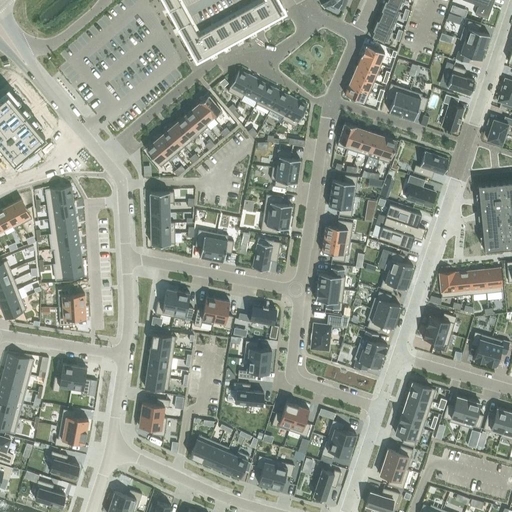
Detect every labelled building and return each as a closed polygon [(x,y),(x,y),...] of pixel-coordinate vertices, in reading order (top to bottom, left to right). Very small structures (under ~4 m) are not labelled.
[(163,0),(196,59),(286,10),(279,0),(163,0)] [(320,0),(324,6),(328,4),(339,8),(342,0),(320,0)] [(400,0),(385,0),(383,5),(398,11),(402,2),(402,1),(400,0)] [(470,0),(479,3),(475,14),(487,18),(494,0),(470,0)] [(383,5),(379,15),(396,22),(400,11),(398,11),(383,5)] [(379,15),(375,25),(391,32),(396,22),(379,15)] [(462,39),(485,47),(489,35),(490,35),(479,31),(481,24),(468,20),(466,27),(464,26),(459,39),(462,40),(462,39)] [(375,25),(370,35),(387,42),(391,32),(375,25)] [(441,32),(439,39),(445,41),(448,34),(441,32)] [(462,39),(462,40),(456,58),(455,57),(455,58),(468,62),(470,56),(481,59),(485,47),(462,39)] [(379,63),(380,63),(384,53),(385,52),(366,44),(361,55),(379,63)] [(357,64),(378,73),(382,64),(380,63),(379,63),(361,55),(361,56),(357,64)] [(447,62),(440,83),(447,86),(448,86),(469,93),(470,93),(471,90),(473,91),(475,84),(473,83),(474,80),(474,79),(474,80),(464,76),(466,70),(454,65),(454,64),(447,62)] [(374,82),(378,73),(357,64),(353,73),(374,82)] [(239,69),(228,91),(241,98),(253,76),(239,69)] [(370,91),(374,82),(353,73),(349,82),(370,91)] [(242,98),(241,100),(253,107),(256,103),(266,83),(253,76),(241,98),(242,98)] [(511,80),(505,78),(497,101),(511,105),(511,80)] [(370,91),(349,82),(345,93),(344,93),(365,102),(370,91)] [(266,83),(256,103),(270,110),(280,90),(266,83)] [(401,115),(410,89),(391,83),(386,98),(392,100),(389,111),(401,115)] [(410,89),(401,115),(413,119),(414,119),(417,108),(424,110),(428,98),(421,95),(422,93),(410,89)] [(280,90),(270,110),(283,117),(294,97),(280,90)] [(8,93),(0,99),(0,152),(6,159),(9,157),(14,163),(45,137),(40,131),(43,128),(16,96),(13,99),(8,93)] [(457,130),(464,108),(456,105),(459,98),(446,93),(443,102),(449,104),(442,125),(457,130)] [(208,94),(200,101),(214,118),(222,111),(208,94)] [(283,117),(282,119),(296,126),(307,105),(294,97),(283,117)] [(200,101),(192,108),(195,110),(206,124),(207,124),(213,119),(214,118),(200,101)] [(233,103),(228,107),(232,112),(235,109),(237,108),(233,103)] [(191,109),(185,114),(197,129),(196,130),(199,133),(208,126),(207,124),(206,124),(195,110),(192,108),(191,109)] [(235,109),(232,112),(237,118),(240,115),(235,109)] [(185,114),(177,121),(189,136),(189,135),(196,130),(197,129),(185,114)] [(493,119),(487,139),(501,143),(507,124),(511,125),(511,118),(505,116),(503,122),(493,119)] [(177,121),(169,128),(184,146),(193,139),(189,135),(189,136),(177,121)] [(345,122),(337,145),(347,148),(355,125),(345,122)] [(355,125),(347,148),(358,152),(365,129),(355,125)] [(169,128),(161,135),(176,153),(184,146),(169,128)] [(365,129),(358,152),(369,156),(370,151),(376,132),(365,129)] [(376,132),(370,151),(379,154),(380,154),(386,136),(376,132)] [(161,135),(153,141),(168,160),(176,153),(161,135)] [(379,154),(378,159),(389,162),(397,139),(386,136),(380,154),(379,154)] [(153,141),(145,148),(161,166),(168,160),(153,141)] [(275,166),(275,167),(298,170),(300,159),(291,157),(292,151),(278,148),(275,166)] [(449,159),(425,151),(420,166),(415,164),(413,171),(429,177),(431,170),(443,174),(449,159)] [(272,166),(270,178),(275,179),(274,185),(287,187),(288,181),(297,182),(298,170),(275,167),(275,166),(272,166)] [(332,179),(330,192),(355,196),(356,188),(358,176),(345,174),(344,181),(340,180),(332,179)] [(411,184),(407,199),(429,206),(434,191),(422,187),(425,179),(410,174),(407,183),(411,184)] [(387,177),(381,194),(388,197),(394,179),(387,177)] [(382,181),(369,179),(368,185),(381,187),(382,181)] [(511,179),(477,184),(485,249),(511,246),(511,179)] [(71,185),(45,188),(47,204),(74,200),(71,185)] [(174,191),(150,191),(150,202),(169,202),(169,203),(174,202),(174,191)] [(330,192),(328,205),(339,207),(338,214),(351,216),(355,196),(330,192)] [(266,193),(263,212),(289,216),(291,204),(282,203),(283,196),(266,193)] [(21,198),(12,203),(23,223),(32,218),(21,198)] [(368,199),(367,207),(375,208),(377,201),(368,199)] [(74,200),(47,204),(49,219),(76,215),(74,200)] [(169,202),(150,202),(150,212),(170,212),(169,203),(169,202)] [(12,203),(3,207),(14,227),(23,223),(12,203)] [(378,214),(377,218),(424,234),(425,228),(417,225),(421,214),(390,203),(386,216),(378,214)] [(3,207),(0,209),(0,221),(4,229),(12,224),(13,228),(14,227),(3,207)] [(170,212),(150,212),(151,223),(170,222),(170,212)] [(263,212),(261,230),(278,233),(279,226),(288,228),(289,216),(263,212)] [(52,233),(49,233),(49,234),(78,230),(76,215),(49,219),(52,233)] [(377,218),(375,222),(383,225),(379,238),(409,248),(413,236),(422,239),(424,234),(377,218)] [(325,224),(323,237),(350,241),(353,222),(338,219),(337,226),(325,224)] [(170,222),(151,223),(151,233),(175,233),(175,222),(170,222)] [(198,229),(195,245),(202,247),(200,256),(211,258),(217,232),(198,229)] [(78,230),(49,234),(51,249),(80,245),(78,230)] [(217,232),(211,258),(223,260),(225,251),(231,253),(234,241),(227,239),(228,235),(217,232)] [(175,233),(151,233),(151,244),(175,243),(175,233)] [(258,237),(252,266),(268,270),(271,257),(277,258),(281,242),(258,237)] [(323,237),(321,250),(333,252),(331,259),(344,261),(346,254),(348,254),(350,241),(323,237)] [(80,245),(51,249),(54,249),(56,263),(53,263),(53,264),(82,260),(80,245)] [(387,257),(383,269),(386,269),(409,277),(413,265),(402,262),(404,255),(392,251),(390,258),(387,257)] [(7,259),(0,261),(0,274),(11,270),(7,259)] [(82,260),(53,264),(56,279),(84,275),(82,260)] [(319,273),(317,285),(344,289),(346,276),(343,276),(344,269),(331,267),(330,274),(319,273)] [(500,267),(484,268),(487,292),(502,291),(500,267)] [(484,268),(469,270),(472,294),(487,292),(484,268)] [(386,269),(380,287),(392,291),(395,284),(406,288),(409,277),(386,269)] [(11,270),(0,274),(0,284),(15,279),(11,270)] [(455,271),(454,271),(457,295),(472,294),(469,270),(455,271)] [(454,271),(439,273),(441,296),(457,295),(454,271)] [(15,279),(0,284),(0,295),(18,289),(15,279)] [(317,285),(315,299),(326,300),(325,307),(339,309),(340,302),(342,302),(344,289),(317,285)] [(70,288),(57,288),(59,306),(85,305),(85,293),(70,294),(70,288)] [(157,300),(155,313),(173,316),(178,290),(166,288),(164,302),(157,300)] [(18,289),(0,295),(0,304),(1,306),(22,298),(18,289)] [(178,290),(173,316),(191,320),(193,307),(187,306),(190,292),(178,290)] [(374,296),(371,308),(396,316),(400,305),(389,301),(391,295),(379,291),(377,297),(374,296)] [(197,308),(194,325),(201,326),(201,322),(213,324),(214,320),(213,320),(218,298),(206,295),(203,309),(197,308)] [(22,298),(1,306),(5,317),(26,309),(22,298)] [(218,298),(213,320),(214,320),(224,323),(224,326),(230,328),(233,316),(227,314),(230,300),(218,298)] [(239,312),(238,319),(250,321),(251,319),(273,323),(276,309),(253,304),(251,314),(239,312)] [(85,305),(59,306),(60,325),(72,324),(72,318),(86,317),(85,305)] [(371,308),(367,319),(369,320),(367,326),(380,331),(382,324),(393,328),(396,316),(371,308)] [(429,314),(426,325),(451,333),(456,316),(444,312),(442,318),(429,314)] [(314,323),(311,348),(328,349),(331,325),(341,326),(342,316),(328,314),(327,324),(314,323)] [(426,325),(422,337),(435,341),(433,347),(445,351),(451,333),(426,325)] [(362,336),(358,347),(383,356),(387,344),(376,341),(379,334),(366,330),(364,336),(362,336)] [(475,331),(471,344),(477,345),(473,358),(485,361),(492,336),(475,331)] [(153,332),(151,343),(174,346),(176,336),(153,332)] [(492,336),(485,361),(496,365),(500,352),(506,354),(509,341),(492,336)] [(246,340),(244,358),(248,359),(248,358),(270,361),(272,349),(257,347),(258,341),(246,340)] [(151,343),(149,353),(173,357),(174,346),(151,343)] [(356,359),(353,366),(366,370),(369,363),(379,367),(383,356),(358,347),(354,358),(356,359)] [(8,352),(4,367),(30,374),(34,359),(8,352)] [(149,353),(148,364),(171,368),(173,357),(149,353)] [(238,369),(238,376),(254,377),(255,371),(269,373),(270,361),(248,358),(248,359),(246,370),(238,369)] [(55,376),(52,390),(59,391),(60,385),(71,387),(75,365),(63,363),(61,377),(55,376)] [(148,364),(146,375),(169,379),(171,368),(148,364)] [(75,365),(71,387),(82,389),(82,393),(88,394),(91,379),(85,378),(87,366),(75,365)] [(4,367),(0,381),(26,388),(30,374),(4,367)] [(146,375),(144,386),(168,390),(169,379),(146,375)] [(0,381),(0,383),(0,396),(22,403),(26,388),(0,381)] [(412,381),(408,393),(432,401),(436,389),(412,381)] [(88,395),(88,397),(93,397),(96,382),(91,382),(88,395)] [(228,388),(227,400),(235,401),(237,402),(237,404),(245,405),(245,403),(262,404),(264,392),(250,390),(250,384),(234,382),(233,389),(228,388)] [(408,393),(405,402),(429,410),(432,401),(408,393)] [(447,404),(443,417),(450,419),(449,421),(461,424),(468,398),(457,395),(453,406),(447,404)] [(0,396),(0,412),(18,417),(22,403),(0,396)] [(142,402),(140,413),(163,417),(163,416),(165,405),(169,405),(170,399),(157,397),(156,404),(142,402)] [(468,398),(461,424),(472,428),(473,425),(480,427),(484,415),(477,413),(480,402),(468,398)] [(276,412),(272,424),(289,430),(298,404),(286,401),(282,414),(276,412)] [(405,402),(402,411),(426,419),(429,410),(405,402)] [(298,404),(289,430),(306,436),(310,424),(305,422),(309,408),(298,404)] [(487,416),(484,429),(501,434),(502,434),(508,410),(497,407),(494,418),(487,416)] [(63,408),(60,426),(86,431),(88,419),(74,416),(75,410),(63,408)] [(501,434),(501,436),(511,439),(511,411),(508,410),(502,434),(501,434)] [(402,411),(399,420),(423,428),(426,419),(402,411)] [(0,412),(0,428),(14,432),(18,417),(0,412)] [(140,413),(139,425),(153,427),(152,434),(164,436),(167,417),(163,416),(163,417),(140,413)] [(333,419),(327,437),(353,445),(356,434),(343,429),(345,423),(333,419)] [(399,420),(395,432),(404,436),(402,442),(414,446),(417,439),(419,440),(423,428),(399,420)] [(56,437),(55,444),(69,446),(70,440),(84,443),(86,431),(60,426),(58,437),(56,437)] [(190,456),(201,460),(210,438),(199,434),(190,456)] [(0,435),(0,459),(11,463),(14,454),(7,452),(11,439),(0,435)] [(327,437),(321,454),(333,458),(335,452),(349,456),(353,445),(327,437)] [(220,442),(210,438),(201,460),(210,464),(220,442)] [(302,438),(300,444),(307,446),(309,440),(302,438)] [(229,447),(220,442),(210,464),(220,468),(227,450),(228,451),(229,447)] [(388,448),(384,461),(407,468),(413,449),(401,445),(398,452),(388,448)] [(53,458),(49,469),(76,477),(79,465),(66,461),(68,455),(52,450),(50,457),(53,458)] [(236,454),(228,451),(227,450),(220,468),(229,472),(237,454),(236,454)] [(237,454),(229,472),(240,477),(249,455),(238,450),(236,454),(237,454)] [(258,482),(270,485),(277,460),(259,455),(256,467),(262,469),(258,482)] [(277,460),(270,485),(281,489),(285,475),(291,476),(294,464),(277,460)] [(384,461),(380,473),(390,477),(388,483),(403,488),(409,469),(407,468),(384,461)] [(0,479),(1,476),(9,479),(12,467),(0,462),(0,479)] [(318,478),(313,494),(325,498),(330,485),(336,487),(341,471),(334,469),(333,472),(322,468),(321,470),(319,470),(316,477),(318,478)] [(39,487),(35,498),(61,507),(65,494),(52,490),(54,484),(38,479),(36,486),(39,487)] [(370,491),(366,504),(389,511),(393,511),(400,493),(383,488),(381,494),(370,491)] [(114,490),(111,502),(136,510),(142,493),(130,489),(128,495),(114,490)] [(157,500),(152,511),(168,511),(171,505),(157,500)] [(111,502),(107,511),(135,511),(136,510),(111,502)] [(423,503),(419,511),(441,511),(443,508),(431,504),(430,506),(423,503)]
